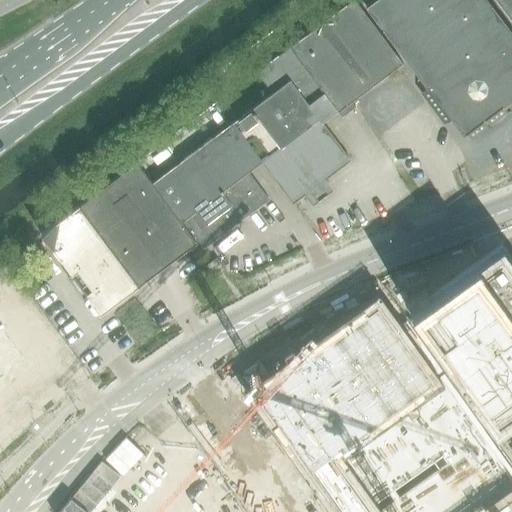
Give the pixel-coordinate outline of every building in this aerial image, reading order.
[(312,54),(229,116),(313,229),(404,161),(380,128),(417,101),(473,178),(511,149),(511,44),(505,35),(511,30),(511,0),(391,0),(315,57),(312,54)] [(152,183),(196,241),(197,241),(202,247),(242,218),(238,214),(245,209),(248,213),(267,199),(250,178),(242,168),(255,159),(259,164),(261,162),(232,122),(229,124),(205,143),(157,178),(152,183)] [(196,241),(152,183),(136,163),(41,234),(101,314),(197,242),(196,241)] [(206,266),(215,278),(225,270),(216,258),(206,266)] [(486,266),(409,323),(511,468),(511,275),(508,270),(496,279),(486,266)] [(377,305),(254,392),(340,511),(511,511),(511,468),(409,323),(407,320),(394,329),(377,305)]
